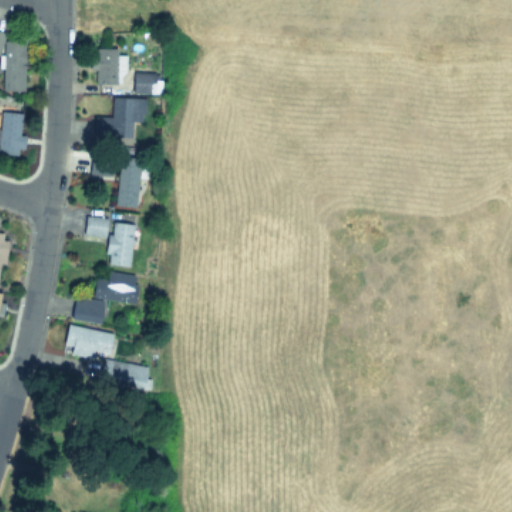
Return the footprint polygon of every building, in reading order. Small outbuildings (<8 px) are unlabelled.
[(0,53),(1,53),(0,90),(23,91),(24,35),(0,34),(0,53)] [(94,47),(94,83),(116,83),(116,47),(94,47)] [(146,72),(130,72),(130,91),(146,91),(146,72)] [(130,136),(130,120),(142,120),(142,96),(110,96),(110,115),(92,115),(92,136),(130,136)] [(24,113),(8,112),(9,104),(0,103),(0,153),(20,155),(24,113)] [(109,156),(88,156),(88,174),(109,174),(109,156)] [(113,205),(134,207),(138,163),(117,161),(113,205)] [(103,237),(105,218),(83,216),(81,235),(103,237)] [(128,266),(131,223),(108,221),(104,264),(128,266)] [(133,276),(106,271),(104,280),(94,278),(90,296),(128,303),(133,276)] [(69,319),(98,323),(102,302),(73,297),(69,319)] [(67,354),(90,358),(91,350),(107,353),(110,331),(64,324),(61,345),(68,346),(67,354)] [(97,381),(142,388),(146,366),(101,358),(97,381)]
